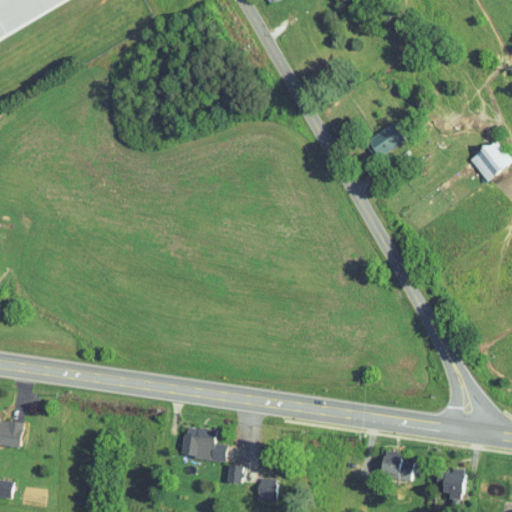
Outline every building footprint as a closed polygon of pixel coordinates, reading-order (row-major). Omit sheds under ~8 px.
[(0,0),(0,27),(50,0),(0,0)] [(364,150),(392,135),(381,116),(354,131),(364,150)] [(456,153),(476,174),(499,152),(480,131),(456,153)] [(0,439),(6,440),(9,415),(0,413),(0,439)] [(168,448),(212,454),(214,438),(200,436),(201,423),(171,419),(168,448)] [(367,469),(397,474),(401,449),(371,444),(367,469)] [(229,459),(215,457),(214,475),(228,476),(229,459)] [(451,463),(439,461),(438,466),(424,465),(423,475),(430,476),(429,484),(436,485),(436,491),(447,493),(451,463)] [(263,472),(246,471),(245,492),(262,493),(263,472)]
